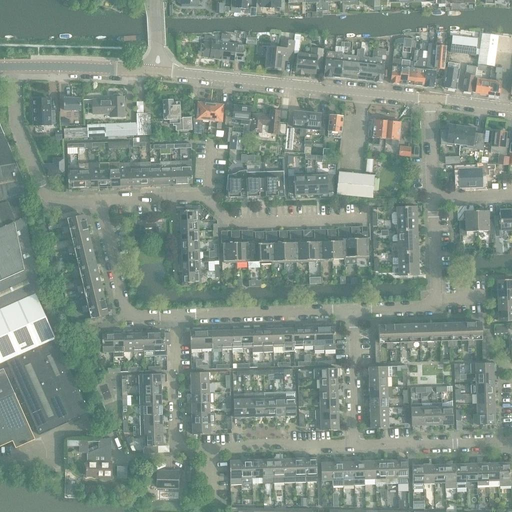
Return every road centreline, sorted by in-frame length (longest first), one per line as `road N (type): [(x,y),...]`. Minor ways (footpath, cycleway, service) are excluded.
road 1 (tertiary): [(429,99),(158,72)]
road 2 (residential): [(367,221),(233,224),(206,196),(168,197)]
road 3 (residential): [(13,66),(16,131),(47,202),(96,200)]
road 4 (residential): [(352,311),(425,308),(435,300),(433,198)]
road 5 (residential): [(175,317),(352,311)]
road 6 (residential): [(96,200),(122,303),(135,317),(175,317)]
road 7 (residential): [(213,447),(363,445)]
road 8 (residential): [(363,445),(511,442)]
road 9 (tertiary): [(13,66),(158,72)]
road 10 (residential): [(352,311),(356,438),(363,445)]
road 11 (residential): [(176,448),(175,317)]
